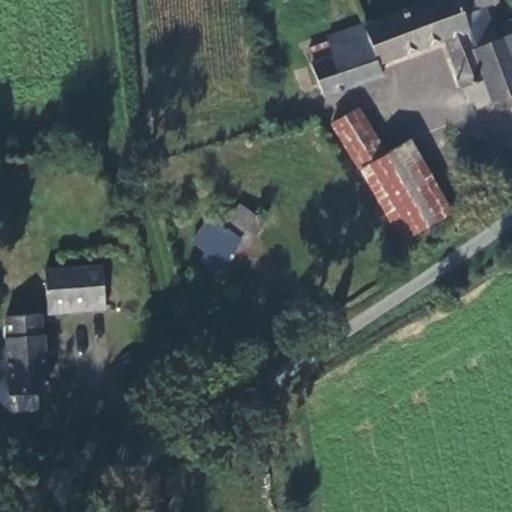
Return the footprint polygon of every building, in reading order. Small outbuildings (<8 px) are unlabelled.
[(483,45),(472,8),(461,12),(456,0),(423,0),(317,38),(322,58),(298,63),(310,94),(363,77),(361,68),(428,43),(454,106),(476,100),(482,108),(511,96),(511,47),(508,37),(483,45)] [(345,118),(321,127),(348,178),(395,240),(424,222),(385,156),(369,164),(345,118)] [(258,226),(228,203),(187,257),(204,270),(232,232),(245,242),(258,226)] [(38,280),(41,314),(99,312),(98,273),(54,276),(54,279),(38,280)] [(19,315),(0,316),(0,322),(4,396),(38,394),(33,316),(19,315)]
